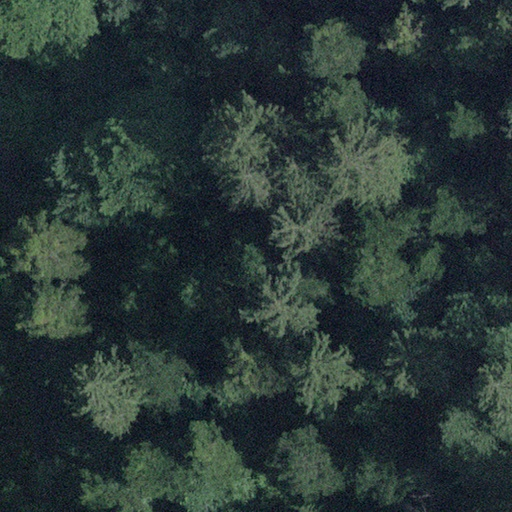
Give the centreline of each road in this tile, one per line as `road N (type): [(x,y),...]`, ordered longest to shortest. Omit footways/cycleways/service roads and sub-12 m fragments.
road 1 (track): [(65,511),(0,91)]
road 2 (track): [(412,511),(476,394),(511,349)]
